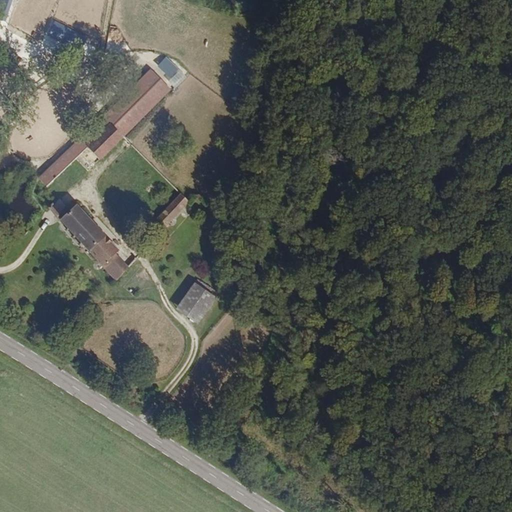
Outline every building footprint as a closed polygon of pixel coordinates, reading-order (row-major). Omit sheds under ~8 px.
[(182,69),(169,80),(175,87),(189,76),(182,69)] [(112,158),(146,125),(131,110),(97,143),(112,158)] [(47,187),(89,148),(80,139),(39,178),(47,187)] [(88,181),(112,158),(97,143),(72,167),(88,181)] [(158,240),(182,213),(173,204),(148,230),(158,240)] [(117,259),(75,211),(59,224),(102,273),(117,259)] [(197,282),(177,308),(197,324),(217,298),(197,282)]
